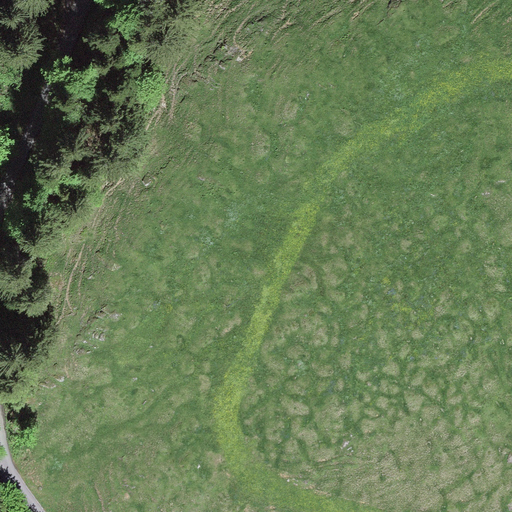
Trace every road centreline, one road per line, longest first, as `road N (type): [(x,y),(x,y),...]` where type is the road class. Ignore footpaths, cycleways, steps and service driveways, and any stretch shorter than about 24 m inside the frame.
road 1 (track): [(511,69),(472,76),(342,158),(314,197),(229,384),(224,418),(237,463),(256,480),(354,511)]
road 2 (unclassified): [(83,0),(0,204)]
